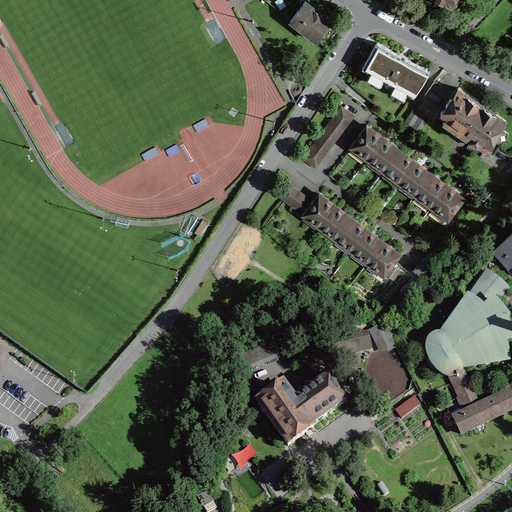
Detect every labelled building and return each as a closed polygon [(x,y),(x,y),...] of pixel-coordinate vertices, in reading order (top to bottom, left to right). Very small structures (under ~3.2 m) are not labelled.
[(305,1),(291,20),(316,40),(331,21),(322,14),(317,9),(316,10),(310,4),(305,1)] [(377,42),(362,68),(413,96),(424,81),(429,71),(402,56),(377,42)] [(464,128),(482,103),(468,94),(458,87),(453,95),(434,81),(425,94),(444,108),(441,112),(464,128)] [(482,103),(464,128),(471,133),(472,135),(469,138),(477,143),(480,139),(489,145),(494,138),(502,143),(509,133),(501,128),(506,120),(492,111),(482,103)] [(341,106),(304,157),(315,165),(353,115),(341,106)] [(420,113),(414,108),(405,121),(412,125),(420,113)] [(421,114),(413,126),(419,131),(428,118),(421,114)] [(367,125),(352,146),(368,157),(383,137),(375,131),(367,125)] [(383,137),(368,157),(384,169),(399,149),(391,143),(383,137)] [(399,149),(384,169),(400,181),(415,161),(407,155),(399,149)] [(415,161),(400,181),(416,193),(431,173),(423,167),(415,161)] [(431,173),(416,193),(432,205),(447,185),(439,179),(431,173)] [(313,201),(288,183),(279,194),(320,225),(335,205),(327,199),(319,193),(313,201)] [(448,217),(463,197),(455,191),(447,185),(432,205),(448,217)] [(335,205),(320,225),(336,237),(351,217),(343,211),(335,205)] [(351,217),(336,237),(352,249),(367,229),(359,223),(351,217)] [(367,229),(352,249),(368,261),(383,241),(375,235),(367,229)] [(511,230),(511,232),(494,250),(493,250),(511,269),(511,230)] [(368,261),(384,273),(399,253),(391,247),(383,241),(368,261)] [(447,376),(450,377),(455,376),(459,373),(461,369),(508,361),(506,351),(503,342),(511,338),(511,328),(511,326),(507,328),(498,314),(501,311),(498,306),(494,302),(502,295),(503,296),(506,293),(505,291),(507,289),(502,284),(498,280),(493,276),(488,273),(485,275),(483,274),(468,294),(470,296),(469,299),(468,298),(441,336),(437,337),(434,338),(431,341),(428,344),(427,348),(427,352),(428,356),(431,359),(428,361),(433,370),(436,369),(440,372),(442,374),(447,376)] [(381,334),(393,358),(400,354),(385,325),(377,327),(370,330),(374,338),(381,334)] [(353,353),(360,351),(356,335),(328,342),(330,353),(352,347),(353,353)] [(278,354),(275,347),(237,362),(240,369),(278,354)] [(479,406),(461,369),(459,373),(455,376),(450,377),(467,412),(454,418),(461,434),(511,409),(511,385),(499,393),(500,396),(479,406)] [(260,403),(258,404),(259,406),(260,406),(287,443),(287,444),(288,446),(290,444),(309,430),(311,428),(312,428),(314,427),(312,425),(346,400),(329,376),(307,392),(310,396),(297,405),(285,388),(285,387),(283,385),(281,387),(282,387),(260,403)] [(230,440),(233,432),(226,430),(224,438),(230,440)] [(207,491),(197,496),(206,511),(208,511),(217,507),(207,491)]
